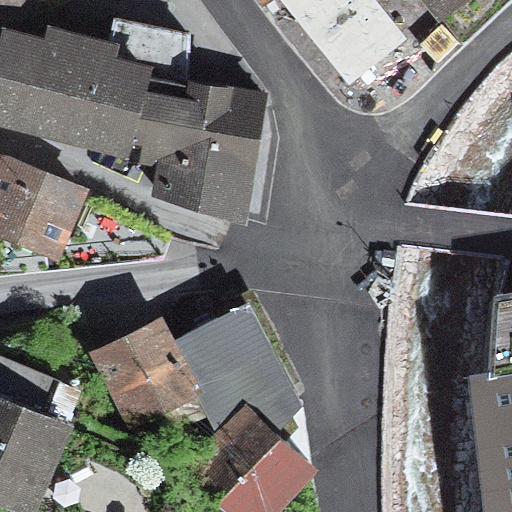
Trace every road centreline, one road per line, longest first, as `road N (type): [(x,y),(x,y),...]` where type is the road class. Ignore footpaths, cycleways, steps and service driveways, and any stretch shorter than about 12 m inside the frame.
road 1 (residential): [(319,256),(225,229),(0,140)]
road 2 (residential): [(0,298),(319,256)]
road 3 (residential): [(511,31),(424,112),(319,256)]
road 4 (residential): [(230,0),(295,87),(319,256)]
road 5 (residential): [(319,256),(350,511)]
